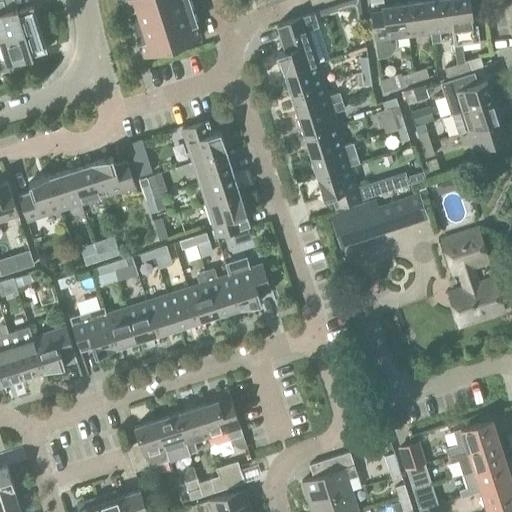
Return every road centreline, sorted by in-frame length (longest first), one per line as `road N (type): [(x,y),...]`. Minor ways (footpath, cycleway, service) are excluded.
road 1 (residential): [(28,427),(316,332)]
road 2 (residential): [(316,332),(231,72)]
road 3 (residential): [(278,511),(276,472),(342,431),(316,332)]
road 4 (residential): [(384,395),(511,362)]
road 5 (residential): [(110,118),(231,72)]
